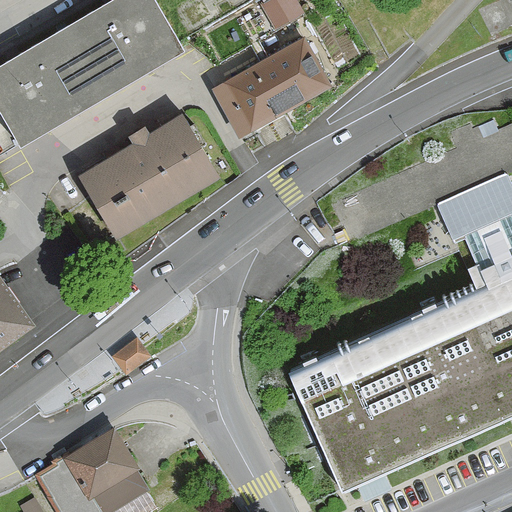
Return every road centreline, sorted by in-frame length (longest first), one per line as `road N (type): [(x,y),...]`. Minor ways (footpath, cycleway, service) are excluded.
road 1 (secondary): [(227,227),(0,397)]
road 2 (tertiary): [(0,414),(56,436),(136,393),(165,387),(197,402),(229,433)]
road 3 (residential): [(470,0),(325,154)]
road 4 (tertiary): [(229,433),(213,389),(227,227)]
road 5 (secondary): [(511,61),(406,107),(325,154)]
road 6 (secondary): [(325,154),(227,227)]
